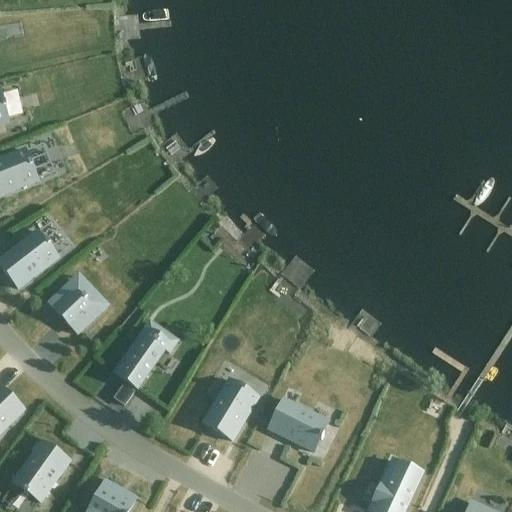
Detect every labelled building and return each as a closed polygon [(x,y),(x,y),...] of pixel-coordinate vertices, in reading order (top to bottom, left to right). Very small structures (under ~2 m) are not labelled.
[(25,152),(0,162),(0,197),(37,183),(25,152)] [(0,262),(0,269),(17,292),(57,260),(49,249),(50,248),(47,244),(46,245),(37,234),(0,262)] [(85,304),(86,302),(83,299),(81,300),(71,289),(61,299),(59,297),(48,307),(77,336),(106,308),(96,299),(88,307),(85,304)] [(163,351),(157,346),(158,345),(154,342),(153,344),(142,336),(114,376),(136,391),(163,351)] [(204,424),(203,426),(231,443),(258,399),(229,382),(204,424)] [(0,388),(0,435),(23,412),(0,388)] [(113,402),(123,409),(132,395),(122,388),(113,402)] [(282,402),(268,431),(314,452),(328,423),(282,402)] [(71,463),(44,445),(15,486),(41,505),(71,463)] [(372,506),(369,511),(403,511),(418,482),(421,475),(399,464),(395,471),(387,490),(379,486),(379,488),(380,489),(373,504),(371,504),(371,505),(372,506)] [(123,511),(131,500),(101,481),(83,510),(85,511),(123,511)]
